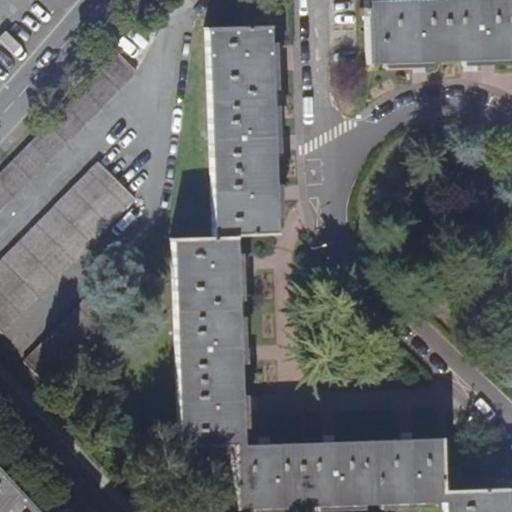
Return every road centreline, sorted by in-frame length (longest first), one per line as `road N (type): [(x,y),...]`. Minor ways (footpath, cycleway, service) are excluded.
road 1 (residential): [(175,46),(148,218),(38,321)]
road 2 (residential): [(331,173),(334,224),(373,316),(456,392)]
road 3 (residential): [(0,232),(175,46)]
road 4 (residential): [(511,131),(487,110),(399,97),(331,173)]
road 5 (residential): [(269,408),(456,392)]
road 6 (residential): [(321,0),(331,173)]
road 7 (residential): [(113,511),(0,387)]
road 8 (residential): [(108,0),(0,113)]
